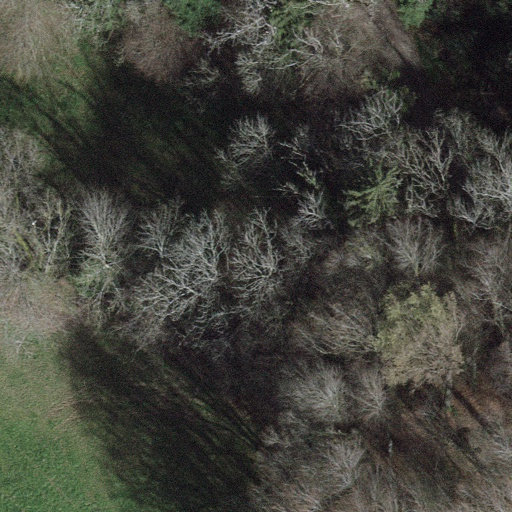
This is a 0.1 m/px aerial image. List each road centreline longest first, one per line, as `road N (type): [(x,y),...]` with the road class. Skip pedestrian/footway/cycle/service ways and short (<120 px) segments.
road 1 (track): [(511,301),(0,241)]
road 2 (track): [(511,204),(465,156),(367,0)]
